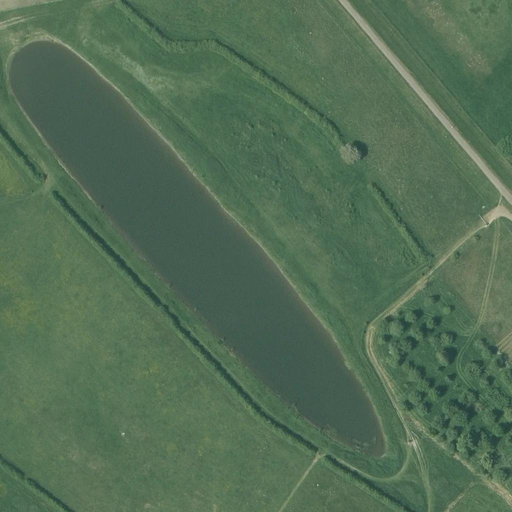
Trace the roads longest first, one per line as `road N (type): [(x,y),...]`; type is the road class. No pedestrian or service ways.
road 1 (track): [(412,441),(367,353),(368,328),(499,212)]
road 2 (unclassified): [(340,0),(511,202)]
